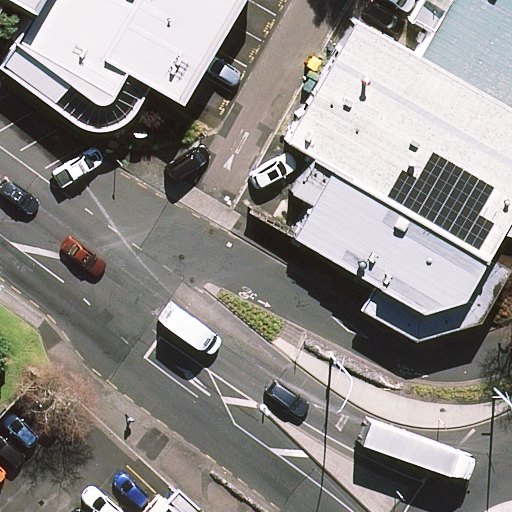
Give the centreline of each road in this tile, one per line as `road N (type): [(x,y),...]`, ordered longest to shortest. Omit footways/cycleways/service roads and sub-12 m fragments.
road 1 (residential): [(78,279),(178,322),(358,431),(482,470)]
road 2 (residential): [(323,511),(236,440),(78,279)]
